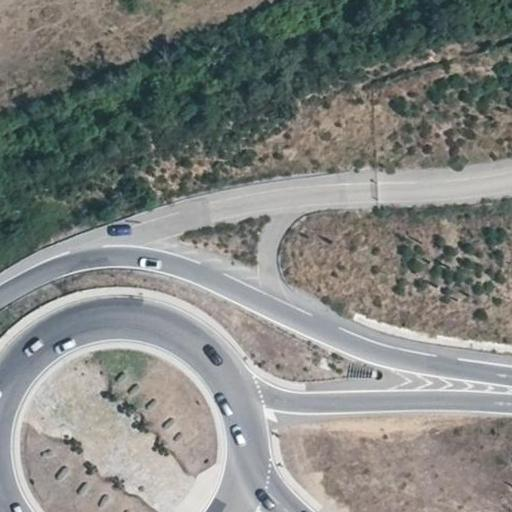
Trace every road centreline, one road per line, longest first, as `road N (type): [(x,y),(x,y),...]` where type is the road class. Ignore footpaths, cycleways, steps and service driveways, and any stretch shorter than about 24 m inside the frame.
road 1 (motorway): [(511,380),(369,350),(152,258),(85,258),(0,296)]
road 2 (primary): [(232,385),(201,348),(164,325),(107,317),(49,337),(0,395)]
road 3 (motorway): [(511,405),(303,403),(232,385)]
